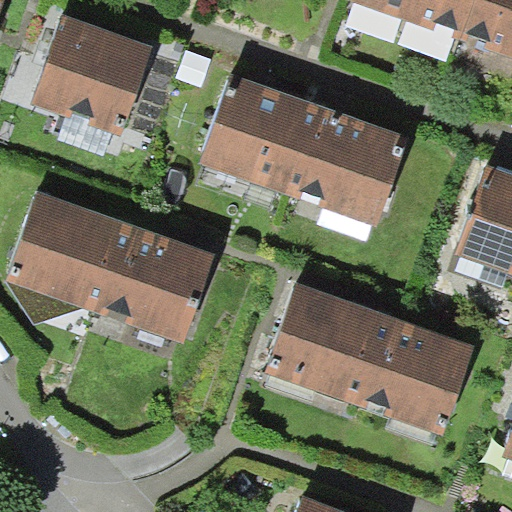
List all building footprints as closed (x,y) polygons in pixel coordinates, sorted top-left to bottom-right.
[(354,0),(460,37),(473,0),(354,0)] [(511,0),(473,0),(460,37),(511,55),(511,0)] [(153,47),(63,15),(32,104),(68,116),(112,132),(122,136),(153,47)] [(410,135),(232,73),(201,163),(379,225),(410,135)] [(103,154),(112,132),(68,116),(60,139),(103,154)] [(511,173),(488,165),(456,253),(462,255),(508,273),(511,274),(511,173)] [(215,252),(36,191),(6,280),(183,344),(215,252)] [(502,287),(508,273),(462,255),(457,269),(502,287)] [(474,345),(297,280),(266,372),(442,435),(474,345)] [(511,480),(511,457),(510,457),(503,477),(511,480)] [(350,511),(304,494),(297,511),(350,511)]
